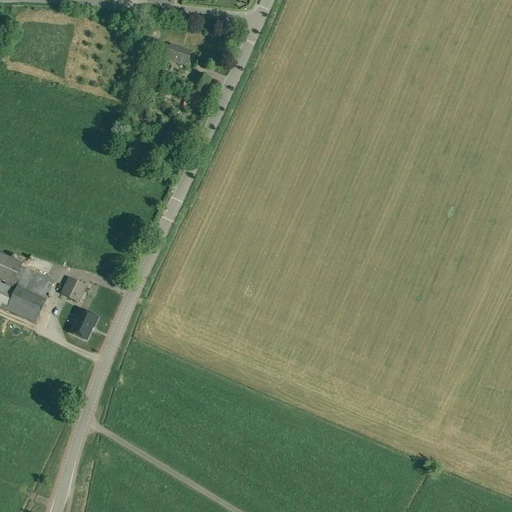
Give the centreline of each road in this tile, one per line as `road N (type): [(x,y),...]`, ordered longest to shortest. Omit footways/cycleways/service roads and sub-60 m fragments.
road 1 (unclassified): [(55,511),(120,323),(257,21)]
road 2 (residential): [(130,8),(257,21)]
